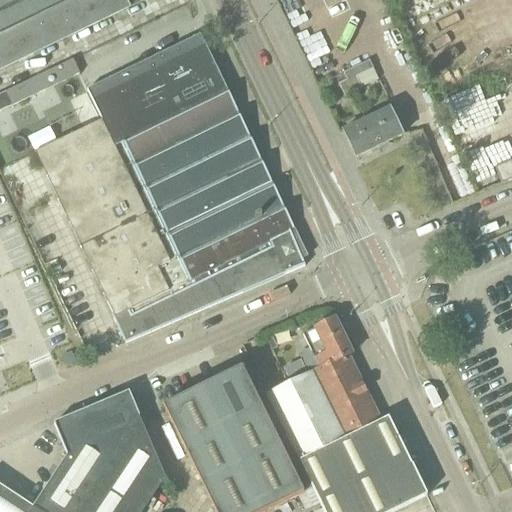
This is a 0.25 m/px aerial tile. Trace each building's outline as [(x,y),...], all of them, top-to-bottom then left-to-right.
[(0,0),(0,71),(129,9),(128,7),(144,0),(0,0)] [(299,252),(304,249),(267,174),(227,90),(201,36),(88,90),(103,121),(35,154),(114,319),(112,320),(125,345),(305,267),(299,252)] [(381,51),(322,80),(387,214),(447,185),(381,51)] [(73,60),(0,95),(0,112),(80,75),(73,60)] [(495,169),(502,185),(511,180),(511,165),(511,162),(495,169)] [(318,328),(303,336),(315,360),(304,366),(309,375),(309,376),(348,357),(352,355),(335,320),(328,324),(327,322),(317,326),(318,328)] [(284,334),(267,342),(272,352),(289,344),(284,334)] [(309,375),(267,396),(300,463),(380,423),(348,357),(309,376),(309,375)] [(300,363),(285,370),(290,381),(306,373),(300,363)] [(251,364),(163,408),(214,511),(268,511),(313,490),(300,463),(267,396),(251,364)] [(67,457),(33,510),(35,511),(144,511),(166,480),(128,394),(120,398),(55,426),(67,457)] [(380,423),(300,463),(313,490),(323,511),(395,511),(427,496),(389,419),(380,423)] [(35,511),(33,510),(0,488),(0,511),(35,511)]
